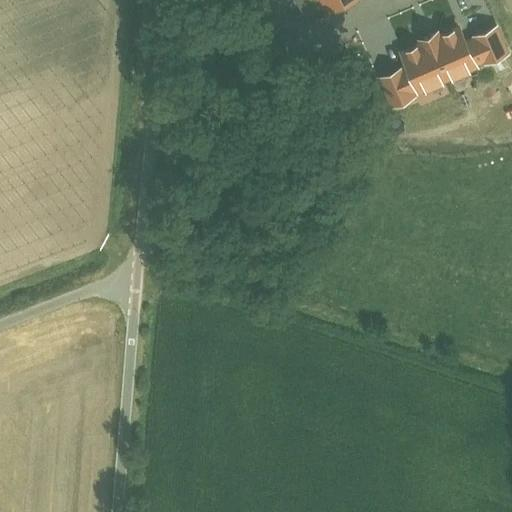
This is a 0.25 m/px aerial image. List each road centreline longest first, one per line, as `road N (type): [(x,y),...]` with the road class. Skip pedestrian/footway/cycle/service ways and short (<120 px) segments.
road 1 (unclassified): [(131,281),(160,0)]
road 2 (unclassified): [(115,511),(131,281)]
road 3 (unclassified): [(131,281),(0,335)]
